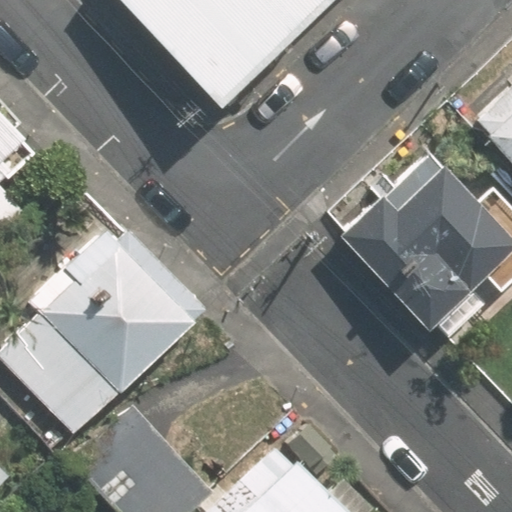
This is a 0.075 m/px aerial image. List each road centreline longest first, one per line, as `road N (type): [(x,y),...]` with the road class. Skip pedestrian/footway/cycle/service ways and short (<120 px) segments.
road 1 (residential): [(18,0),(220,203),(429,0)]
road 2 (residential): [(302,299),(508,511)]
